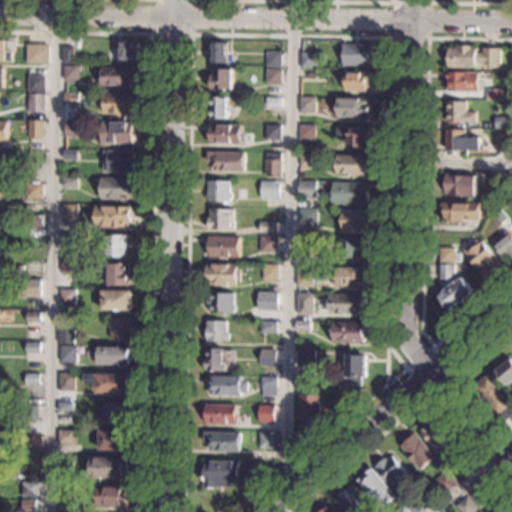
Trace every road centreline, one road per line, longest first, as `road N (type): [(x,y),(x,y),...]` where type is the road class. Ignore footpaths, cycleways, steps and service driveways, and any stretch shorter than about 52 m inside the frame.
road 1 (residential): [(511,22),(0,12)]
road 2 (residential): [(166,511),(174,0)]
road 3 (residential): [(415,388),(408,366),(411,0)]
road 4 (residential): [(511,308),(250,511)]
road 5 (residential): [(511,471),(435,372)]
